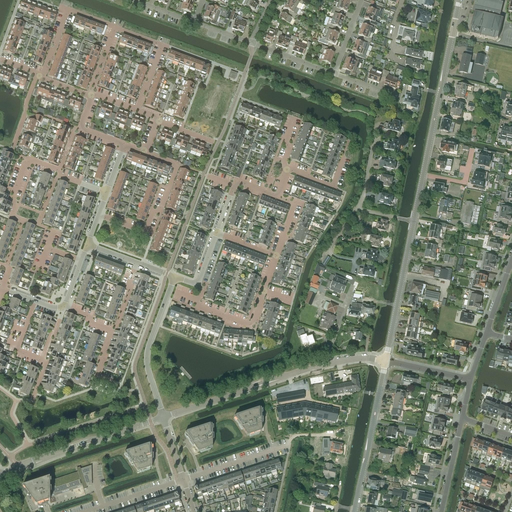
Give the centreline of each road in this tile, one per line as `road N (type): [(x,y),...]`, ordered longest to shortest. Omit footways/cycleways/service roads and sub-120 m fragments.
road 1 (residential): [(0,475),(162,416)]
road 2 (residential): [(162,416),(325,364)]
road 3 (residential): [(97,214),(144,232),(177,164),(145,153)]
road 4 (residential): [(354,511),(385,361)]
road 5 (residential): [(162,416),(146,353),(174,277)]
road 6 (residential): [(422,176),(452,34)]
road 7 (residential): [(385,361),(413,221)]
road 8 (residential): [(197,300),(252,325),(275,255)]
road 9 (residential): [(137,110),(161,44),(114,26)]
road 10 (residential): [(41,75),(66,11),(114,26)]
